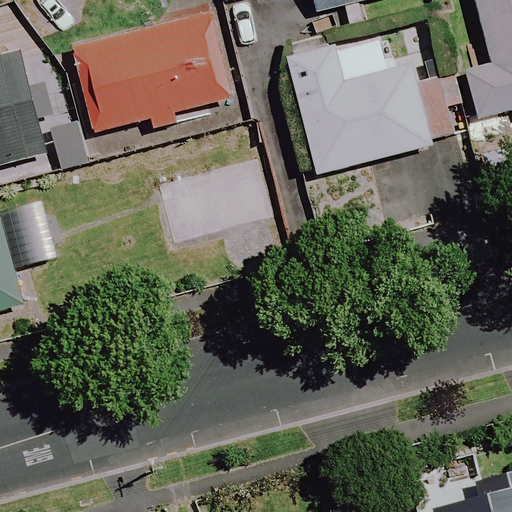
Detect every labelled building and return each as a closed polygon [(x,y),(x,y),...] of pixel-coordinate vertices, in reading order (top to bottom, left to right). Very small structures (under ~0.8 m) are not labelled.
[(378,0),(229,0),(230,1),(234,0),(300,0),(304,17),(378,0)] [(511,112),(511,0),(474,0),(492,69),(466,76),(477,121),(511,112)] [(86,138),(141,125),(145,140),(174,133),(170,118),(226,105),(206,19),(66,52),(86,138)] [(334,48),(279,63),(310,178),(423,147),(401,68),(344,84),(334,48)] [(0,168),(38,159),(13,62),(0,65),(0,168)] [(275,221),(259,161),(156,189),(172,248),(275,221)] [(0,315),(27,309),(5,223),(0,224),(0,315)] [(511,511),(511,478),(409,504),(410,511),(511,511)]
